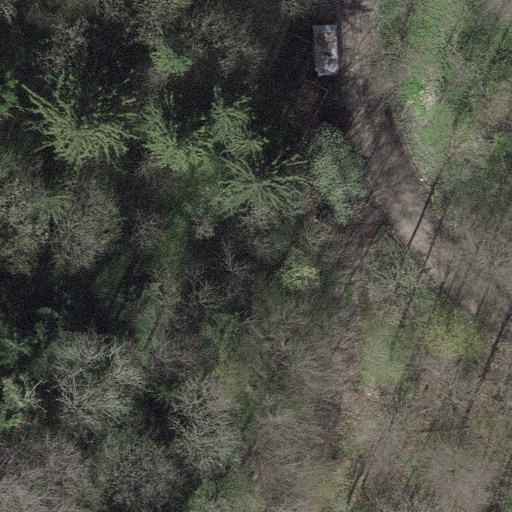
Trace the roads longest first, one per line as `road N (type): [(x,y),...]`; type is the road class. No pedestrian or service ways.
road 1 (track): [(511,338),(408,227),(363,100),(360,0)]
road 2 (track): [(408,227),(304,449),(291,511)]
